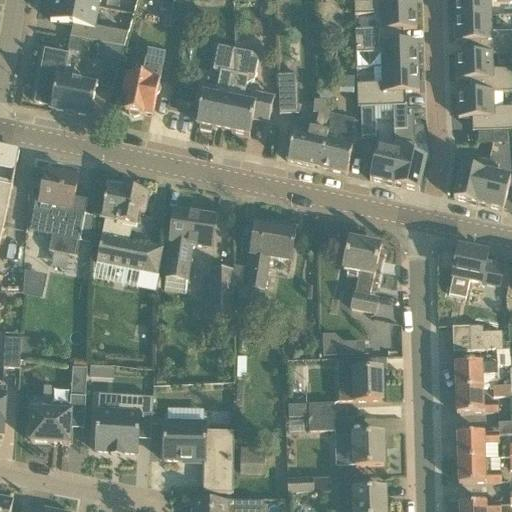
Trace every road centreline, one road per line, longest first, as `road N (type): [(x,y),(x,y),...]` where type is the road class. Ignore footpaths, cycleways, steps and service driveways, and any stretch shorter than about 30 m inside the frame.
road 1 (residential): [(0,129),(417,220)]
road 2 (residential): [(425,511),(417,220)]
road 3 (residential): [(425,222),(439,142),(432,0)]
road 4 (residential): [(147,511),(123,487),(0,467)]
